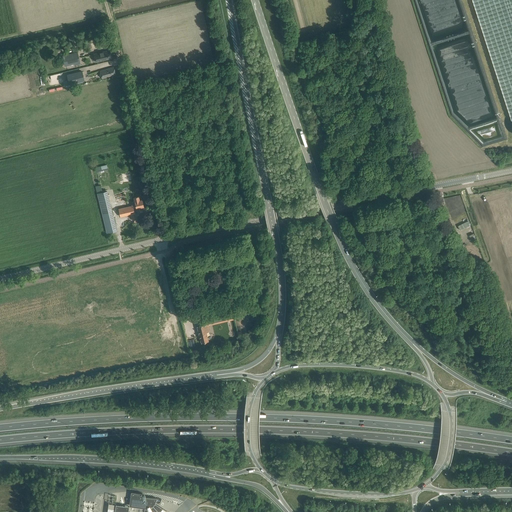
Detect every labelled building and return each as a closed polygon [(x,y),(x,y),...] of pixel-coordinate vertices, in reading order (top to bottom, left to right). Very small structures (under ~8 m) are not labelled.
[(421,0),(431,38),(441,36),(451,37),(436,41),(455,114),(467,116),(467,115),(472,116),(472,115),(467,114),(468,110),(467,109),(468,102),(468,104),(472,103),(472,107),(471,107),(471,108),(487,104),(486,99),(485,99),(482,89),(474,88),(481,86),(481,83),(476,82),(478,82),(455,0),(421,0)] [(511,0),(472,0),(511,120),(511,119),(511,0)] [(110,50),(105,51),(94,54),(96,62),(112,58),(110,50)] [(77,51),(63,55),(65,65),(74,63),(75,64),(80,63),(77,51)] [(102,79),(108,77),(115,75),(116,75),(113,67),(100,71),(102,79)] [(53,74),(55,84),(62,82),(60,73),(53,74)] [(82,73),(67,76),(69,85),(85,82),(82,73)] [(117,230),(116,225),(107,191),(97,193),(107,232),(117,230)] [(119,210),(119,211),(120,216),(134,213),(133,209),(144,206),(142,199),(139,200),(138,196),(134,197),(134,201),(131,202),(132,207),(119,210)] [(211,335),(207,336),(206,332),(209,332),(207,324),(215,322),(213,315),(203,318),(205,324),(197,326),(201,343),(208,341),(208,340),(212,339),(211,335)] [(131,492),(129,505),(133,505),(140,506),(144,507),(145,507),(147,507),(150,506),(152,504),(154,502),(155,500),(156,500),(157,498),(142,496),(142,493),(131,492)] [(148,511),(171,511),(162,506),(159,510),(155,511),(154,511),(150,503),(149,503),(147,504),(148,511)]
